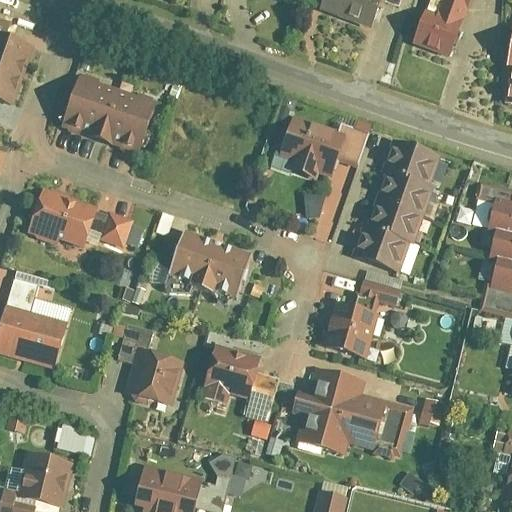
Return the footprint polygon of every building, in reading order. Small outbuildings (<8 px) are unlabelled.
[(366,0),(330,0),(362,11),(366,0)] [(475,0),(430,0),(412,50),(452,64),(475,0)] [(35,52),(0,40),(0,109),(15,114),(35,52)] [(162,106),(77,76),(59,129),(144,159),(162,106)] [(343,137),(286,117),(270,166),(326,188),(343,137)] [(443,161),(394,145),(355,264),(404,280),(443,161)] [(97,216),(44,197),(29,241),(82,259),(97,216)] [(498,263),(491,289),(511,294),(511,210),(501,208),(494,234),(500,235),(493,262),(498,263)] [(99,244),(136,256),(145,228),(108,217),(99,244)] [(254,262),(181,238),(165,286),(238,310),(254,262)] [(404,286),(368,275),(360,300),(397,311),(404,286)] [(376,320),(329,308),(317,353),(364,365),(376,320)] [(67,334),(5,312),(0,324),(0,359),(51,377),(67,334)] [(214,345),(198,402),(223,409),(226,398),(246,404),(254,376),(260,358),(214,345)] [(189,366),(138,350),(121,400),(172,417),(189,366)] [(364,387),(315,374),(309,399),(298,396),(292,419),(302,421),(294,447),(348,461),(351,450),(400,463),(413,414),(361,400),(364,387)] [(281,383),(254,376),(242,421),(256,425),(269,428),(281,383)] [(447,408),(426,403),(419,429),(440,436),(447,408)] [(273,429),(256,425),(251,441),(268,446),(273,429)] [(511,459),(511,477),(505,507),(511,508),(511,430),(509,429),(503,457),(511,459)] [(84,457),(86,435),(56,432),(54,454),(84,457)] [(64,511),(77,463),(27,450),(11,511),(64,511)] [(149,465),(136,509),(146,511),(200,511),(209,483),(149,465)] [(322,492),(316,511),(348,511),(352,500),(322,492)]
